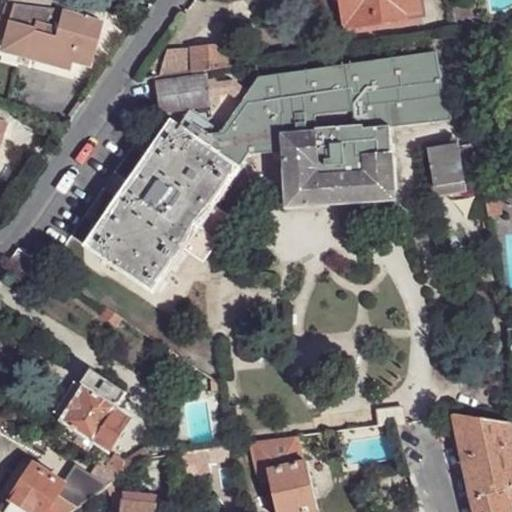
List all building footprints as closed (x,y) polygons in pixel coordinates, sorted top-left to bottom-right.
[(339,0),(344,30),(381,25),(381,20),(406,16),(420,14),(417,0),(339,0)] [(417,0),(420,14),(427,18),(423,0),(417,0)] [(469,0),(452,3),(454,13),(456,30),(472,28),(474,28),(469,0)] [(89,68),(105,12),(70,9),(7,5),(4,18),(5,19),(4,20),(9,21),(3,40),(2,45),(26,52),(24,57),(69,71),(71,62),(89,68)] [(4,18),(0,16),(0,39),(3,40),(9,21),(4,20),(5,19),(4,18)] [(381,20),(381,25),(406,22),(406,16),(381,20)] [(0,50),(24,57),(26,52),(2,45),(0,50)] [(175,74),(228,67),(225,46),(167,49),(164,60),(162,69),(161,77),(175,74)] [(390,125),(391,129),(433,124),(433,122),(452,120),(448,97),(438,99),(437,86),(449,84),(446,66),(439,67),(437,53),(260,77),(221,133),(209,134),(203,143),(241,168),(251,153),(253,153),(253,155),(284,155),(284,152),(285,152),(285,131),(318,129),(318,126),(368,124),(368,126),(390,125)] [(159,81),(156,82),(161,113),(164,113),(163,111),(185,108),(185,110),(188,109),(187,108),(209,105),(209,106),(212,106),(211,98),(209,81),(208,74),(205,75),(205,76),(183,79),(183,78),(180,78),(181,80),(159,83),(159,81)] [(220,98),(217,80),(209,81),(211,98),(220,98)] [(449,84),(437,86),(438,99),(448,97),(452,97),(449,84)] [(318,129),(285,131),(285,152),(288,207),(395,200),(391,129),(390,125),(368,126),(368,124),(318,126),(318,129)] [(155,292),(185,248),(214,207),(241,168),(203,143),(177,125),(91,249),(155,292)] [(431,149),(437,194),(480,188),(473,146),(460,148),(459,145),(431,149)] [(214,207),(185,248),(204,260),(232,220),(214,207)] [(18,249),(9,263),(32,279),(41,265),(18,249)] [(122,319),(106,309),(102,316),(117,325),(122,319)] [(200,370),(171,351),(164,360),(194,379),(200,370)] [(80,432),(95,442),(109,451),(131,417),(118,408),(127,392),(91,368),(83,382),(86,384),(85,386),(86,386),(85,388),(74,381),(54,412),(66,420),(65,422),(80,432)] [(376,409),(379,427),(382,426),(396,424),(396,426),(407,425),(404,405),(376,409)] [(452,417),(473,511),(511,511),(506,495),(505,490),(510,489),(511,487),(511,433),(510,425),(452,417)] [(396,424),(382,426),(382,433),(398,431),(396,426),(396,424)] [(92,449),(95,442),(80,432),(77,439),(78,439),(89,447),(92,449)] [(294,437),(251,443),(259,478),(269,476),(276,511),(317,511),(306,461),(300,463),(294,437)] [(78,439),(75,445),(86,453),(89,447),(78,439)] [(209,461),(232,458),(230,445),(209,449),(209,461)] [(114,456),(107,467),(123,477),(125,476),(140,467),(151,458),(145,449),(124,462),(114,456)] [(180,465),(209,466),(209,461),(209,449),(180,454),(180,465)] [(169,476),(179,477),(180,472),(180,465),(180,454),(151,458),(140,467),(143,475),(153,469),(170,466),(169,476)] [(5,491),(15,497),(34,468),(24,461),(5,491)] [(75,511),(78,510),(95,498),(105,490),(91,478),(79,493),(35,466),(34,468),(15,497),(13,500),(16,502),(8,511),(75,511)] [(179,477),(178,487),(190,488),(191,476),(188,472),(180,472),(179,477)] [(123,477),(119,479),(121,503),(126,503),(127,495),(129,495),(125,476),(123,477)] [(127,495),(126,503),(154,505),(155,497),(129,495),(127,495)] [(95,498),(78,510),(79,511),(97,511),(102,509),(95,498)] [(391,509),(391,511),(421,511),(418,501),(391,509)] [(126,503),(121,503),(120,511),(156,511),(157,505),(154,505),(126,503)]
